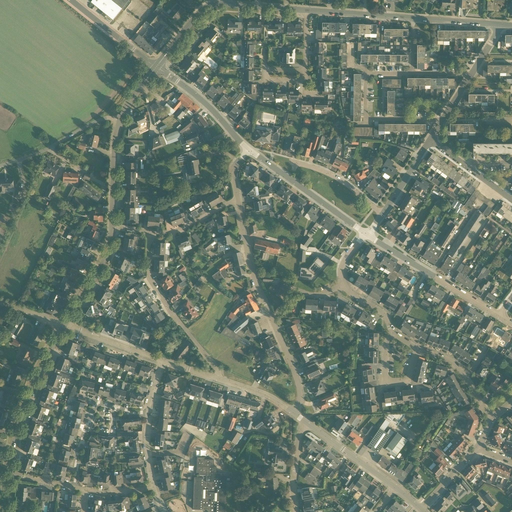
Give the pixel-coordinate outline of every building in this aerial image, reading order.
[(113,20),(113,19),(121,9),(124,11),(127,7),(131,2),(128,0),(92,0),(91,2),(103,12),(103,13),(105,15),(106,14),(113,20)] [(454,8),(455,3),(454,0),(442,0),(442,2),(441,7),(446,8),(446,6),(449,6),(449,8),(454,8)] [(465,0),(466,0),(462,0),(461,9),(465,9),(465,8),(476,9),(476,6),(477,6),(477,5),(476,5),(476,0),(465,0)] [(501,0),(487,0),(487,6),(487,11),(493,11),(494,10),(501,10),(501,7),(502,7),(502,6),(504,6),(505,0),(501,0)] [(180,7),(177,5),(169,15),(172,18),(176,21),(175,20),(180,15),(180,16),(184,11),(180,7)] [(164,18),(165,19),(168,16),(163,11),(158,16),(163,20),(164,18)] [(161,19),(153,12),(146,21),(154,28),(161,19)] [(241,31),(241,27),(241,22),(238,22),(238,20),(232,20),(228,20),(227,30),(234,30),(234,31),(241,31)] [(247,30),(248,30),(249,31),(250,31),(251,31),(252,31),(253,31),(254,31),(256,31),(256,33),(261,33),(261,31),(261,28),(261,23),(261,20),(261,21),(258,21),(258,20),(258,21),(252,21),(252,20),(252,21),(248,21),(248,20),(248,22),(245,22),(245,26),(247,26),(247,30)] [(281,28),(281,23),(281,24),(278,24),(278,22),(272,22),(268,22),(268,27),(267,31),(275,32),(275,33),(281,33),(281,28)] [(285,30),(287,30),(287,33),(295,33),(294,34),(296,34),(301,34),(301,23),(298,23),(298,24),(292,24),(292,23),(288,23),(287,25),(285,25),(285,30)] [(315,33),(322,33),(322,36),(328,36),(328,33),(328,23),(322,23),(322,24),(317,24),(317,30),(316,30),(315,33)] [(349,36),(349,25),(349,24),(346,24),(346,23),(340,23),(340,33),(345,33),(345,37),(346,37),(346,40),(346,43),(349,43),(349,36)] [(359,34),(359,24),(352,24),(352,25),(349,25),(349,36),(352,36),(353,34),(359,34)] [(159,33),(160,32),(162,33),(166,28),(162,25),(154,36),(156,38),(160,33),(159,33)] [(377,25),(371,25),(370,34),(376,34),(376,38),(377,38),(379,38),(380,28),(377,28),(377,25)] [(145,40),(153,29),(150,26),(147,29),(148,30),(142,37),(139,35),(134,41),(139,46),(145,40)] [(221,32),(215,27),(213,29),(211,28),(208,32),(207,32),(205,36),(204,35),(212,42),(217,37),(221,32)] [(484,32),(478,31),(478,38),(484,38),(484,41),(486,42),(488,38),(488,35),(484,35),(484,32)] [(511,43),(511,35),(506,36),(506,39),(502,39),(502,47),(506,47),(506,44),(511,43)] [(143,49),(151,39),(149,37),(146,41),(145,40),(139,46),(143,49)] [(147,52),(152,46),(155,42),(151,38),(151,39),(143,49),(147,52)] [(191,50),(191,51),(194,53),(192,55),(197,60),(199,57),(204,52),(208,47),(210,48),(212,46),(204,40),(202,38),(200,40),(200,41),(195,47),(194,47),(195,47),(192,51),(191,50)] [(147,52),(150,55),(162,42),(159,39),(156,42),(153,47),(152,46),(147,52)] [(251,42),(243,42),(238,42),(238,46),(243,46),(243,48),(245,48),(245,55),(253,55),(254,51),(253,51),(254,46),(254,45),(251,45),(251,42)] [(316,55),(323,56),(325,56),(325,49),(324,49),(324,42),(319,43),(314,42),(314,43),(314,47),(314,52),(316,52),(316,55)] [(277,47),(277,53),(283,54),(283,56),(285,57),(284,63),(284,64),(294,64),(294,59),(294,54),(294,50),(294,48),(277,47)] [(245,55),(243,55),(241,55),(241,57),(243,57),(243,61),(241,61),(241,68),(253,68),(253,64),(254,64),(253,64),(253,58),(254,59),(254,58),(251,58),(251,55),(254,55),(253,55),(245,55)] [(323,56),(316,55),(313,55),(313,56),(314,56),(314,60),(313,60),(314,60),(314,65),(313,65),(316,65),(316,69),(317,69),(325,69),(325,62),(323,62),(323,56)] [(197,64),(192,59),(188,56),(186,59),(186,60),(183,64),(183,63),(182,63),(183,64),(180,67),(179,67),(187,73),(191,68),(193,69),(197,64)] [(493,73),(494,65),(487,65),(487,68),(483,68),(482,77),(487,77),(487,73),(493,73)] [(244,81),(253,81),(253,77),(253,72),(254,72),(254,71),(251,71),(251,68),(254,68),(253,68),(241,68),(239,68),(239,70),(243,70),(243,74),(244,74),(244,81)] [(329,82),(333,82),(333,78),(327,78),(327,75),(327,69),(325,69),(317,69),(317,73),(316,73),(317,73),(317,78),(316,78),(319,79),(319,82),(320,82),(329,82)] [(202,88),(207,82),(203,79),(206,75),(201,71),(196,77),(199,79),(195,83),(196,83),(199,85),(199,86),(202,88)] [(454,90),(456,90),(458,85),(458,81),(454,81),(454,79),(448,79),(448,86),(454,86),(454,90)] [(244,92),(254,100),(256,100),(256,94),(256,90),(256,85),(256,84),(253,84),(253,81),(244,81),(244,87),(243,87),(243,92),(244,92)] [(329,88),(329,82),(320,82),(319,86),(319,91),(322,92),(322,95),(330,95),(330,90),(330,88),(329,88)] [(221,88),(218,86),(216,90),(211,86),(207,93),(213,98),(217,93),(220,95),(223,90),(225,89),(222,86),(221,88)] [(276,91),(273,91),(273,88),(272,88),(267,88),(267,87),(267,88),(263,88),(263,87),(262,97),(269,97),(269,98),(276,98),(276,91)] [(276,91),(276,98),(276,99),(282,99),(282,100),(289,100),(288,92),(286,92),(286,89),(285,89),(285,90),(280,90),(280,89),(280,90),(276,90),(276,89),(276,91)] [(178,107),(181,104),(186,97),(183,93),(182,94),(179,91),(176,95),(179,97),(177,100),(177,101),(172,108),(175,111),(178,107)] [(301,106),(302,101),(302,94),(298,94),(299,91),(298,91),(293,91),(289,91),(288,92),(289,100),(289,101),(295,101),(295,102),(299,102),(299,106),(301,106)] [(236,98),(231,105),(234,107),(228,114),(231,116),(232,116),(234,118),(234,119),(237,116),(238,115),(240,113),(240,112),(237,109),(240,106),(237,103),(244,95),(241,93),(236,98)] [(236,98),(233,96),(232,98),(229,96),(229,97),(224,94),(218,103),(224,108),(228,103),(231,105),(236,98)] [(468,103),(475,103),(475,95),(468,95),(468,98),(464,98),(464,105),(468,105),(468,103)] [(181,104),(178,107),(180,108),(180,109),(180,110),(183,106),(186,109),(192,101),(186,97),(181,104)] [(312,114),(314,114),(314,103),(311,103),(311,100),(311,101),(306,101),(306,100),(306,101),(302,101),(301,106),(301,110),(308,110),(308,111),(312,111),(312,114)] [(314,100),(314,103),(314,114),(321,114),(325,114),(325,111),(330,112),(330,101),(324,101),(319,101),(319,100),(319,101),(315,101),(315,100),(314,100)] [(186,109),(183,112),(185,113),(185,114),(187,112),(191,116),(193,114),(196,111),(199,107),(192,101),(186,109)] [(156,103),(150,106),(151,112),(154,125),(155,126),(157,125),(161,122),(158,118),(155,120),(154,114),(158,111),(157,108),(158,107),(156,103)] [(172,108),(166,103),(163,107),(168,111),(166,113),(170,116),(172,114),(173,113),(175,111),(172,108)] [(180,109),(175,115),(177,117),(178,118),(180,119),(185,113),(183,112),(182,111),(180,110),(180,109)] [(249,118),(246,115),(248,113),(246,110),(240,117),(242,119),(238,123),(245,128),(247,126),(248,125),(247,125),(249,122),(250,121),(249,118)] [(144,127),(148,125),(143,115),(136,119),(138,125),(139,127),(143,125),(144,127)] [(174,115),(160,125),(164,130),(177,121),(174,115)] [(195,120),(191,123),(193,124),(198,132),(207,125),(201,116),(195,120)] [(191,123),(190,121),(178,130),(181,134),(193,124),(191,123)] [(128,132),(128,137),(136,133),(136,131),(139,130),(137,125),(136,125),(130,128),(129,129),(128,132)] [(456,132),(456,125),(450,125),(450,127),(446,127),(446,135),(450,135),(450,132),(456,132)] [(255,130),(254,136),(256,136),(255,141),(259,142),(259,143),(265,143),(265,142),(269,143),(270,139),(273,140),(273,134),(279,135),(280,128),(274,127),(273,132),(271,132),(271,130),(266,129),(266,131),(262,131),(255,130)] [(162,136),(165,145),(166,145),(183,139),(181,134),(178,130),(175,132),(165,136),(164,134),(162,135),(162,136)] [(196,134),(185,138),(187,143),(198,139),(199,142),(203,139),(205,142),(206,141),(211,139),(207,132),(205,133),(204,131),(196,134)] [(87,145),(96,147),(97,143),(96,143),(98,136),(90,135),(86,134),(85,137),(89,138),(87,145)] [(162,136),(160,137),(159,135),(152,138),(152,150),(165,145),(162,136)] [(298,149),(299,144),(301,138),(294,136),(293,142),(290,141),(290,140),(286,139),(283,150),(286,151),(286,150),(288,151),(289,152),(289,151),(293,152),(294,147),(298,148),(298,149)] [(312,150),(315,151),(317,144),(319,138),(315,136),(313,143),(309,142),(307,148),(303,147),(301,155),(308,157),(309,153),(311,154),(312,150)] [(317,144),(315,151),(318,152),(317,154),(315,159),(321,161),(325,150),(320,148),(321,147),(324,137),(320,136),(319,138),(317,144)] [(83,152),(85,148),(86,145),(80,143),(79,145),(77,145),(76,148),(78,148),(78,150),(83,152)] [(134,145),(126,144),(126,155),(134,155),(134,145)] [(491,144),(477,144),(472,144),(472,146),(472,154),(491,154),(491,144)] [(509,144),(491,144),(491,154),(509,154),(509,144)] [(396,157),(398,158),(402,161),(407,154),(405,153),(407,150),(408,150),(397,146),(396,149),(399,151),(396,157)] [(332,153),(325,150),(321,161),(328,163),(330,156),(332,153)] [(189,161),(187,153),(180,155),(180,156),(177,157),(178,163),(189,161)] [(428,166),(430,168),(432,165),(437,158),(432,154),(429,158),(426,156),(422,162),(425,164),(427,161),(430,163),(428,166)] [(375,157),(370,155),(369,157),(371,158),(369,165),(373,166),(377,157),(375,157)] [(339,168),(343,159),(337,156),(336,159),(335,159),(332,165),(339,168)] [(437,169),(442,161),(437,158),(432,165),(437,169)] [(339,168),(345,171),(348,165),(348,161),(345,160),(343,159),(339,168)] [(384,177),(384,178),(387,180),(390,176),(392,177),(396,171),(390,167),(393,163),(388,159),(383,166),(384,167),(382,170),(385,173),(382,176),(384,177)] [(132,163),(126,163),(126,169),(132,169),(136,169),(139,169),(139,160),(137,160),(132,160),(132,163)] [(186,176),(190,175),(199,174),(197,166),(197,164),(199,164),(198,160),(192,161),(192,162),(187,162),(188,165),(184,165),(186,176)] [(437,169),(435,171),(440,175),(442,172),(447,165),(442,161),(437,169)] [(55,177),(57,171),(59,167),(55,165),(47,162),(47,163),(46,164),(45,166),(46,166),(43,172),(55,177)] [(452,169),(447,165),(442,172),(447,176),(452,169)] [(257,182),(259,179),(263,174),(259,172),(257,171),(258,169),(252,168),(250,177),(254,177),(254,180),(257,182)] [(368,170),(367,168),(360,173),(360,172),(354,176),(357,182),(363,178),(366,177),(364,173),(368,170)] [(132,172),(126,172),(126,178),(136,178),(140,178),(141,173),(145,173),(145,169),(141,169),(139,169),(136,169),(132,169),(132,172)] [(452,180),(457,172),(452,169),(447,176),(452,180)] [(78,173),(63,172),(63,182),(78,183),(78,173)] [(462,176),(457,172),(452,180),(457,183),(462,176)] [(268,177),(265,175),(261,180),(264,183),(270,187),(267,192),(270,194),(272,193),(278,185),(273,182),(274,179),(272,178),(273,177),(270,175),(270,176),(269,176),(268,177)] [(467,180),(462,176),(457,183),(462,187),(467,180)] [(136,178),(126,178),(125,184),(131,184),(131,187),(138,187),(138,184),(136,184),(136,178)] [(5,188),(14,188),(13,179),(7,179),(4,179),(0,179),(0,193),(5,193),(4,189),(5,188)] [(370,194),(376,187),(373,185),(376,182),(373,179),(368,185),(365,189),(367,191),(368,191),(370,193),(370,194)] [(429,184),(423,180),(420,184),(416,181),(412,187),(415,189),(414,192),(418,194),(421,189),(425,190),(429,184)] [(473,184),(467,180),(462,187),(467,191),(467,192),(471,195),(475,188),(471,185),(473,184)] [(101,196),(84,182),(78,188),(96,202),(101,196)] [(44,197),(50,200),(57,186),(51,183),(44,197)] [(286,202),(293,193),(290,190),(289,191),(286,189),(287,188),(286,188),(286,189),(282,185),(276,194),(286,202)] [(73,194),(77,188),(73,186),(70,193),(66,200),(70,201),(73,194)] [(138,187),(131,187),(131,190),(125,190),(125,196),(135,196),(136,190),(138,190),(138,187)] [(246,189),(245,189),(245,193),(246,193),(247,194),(249,194),(250,197),(255,196),(256,196),(254,187),(250,187),(246,188),(246,189)] [(370,194),(371,194),(373,196),(374,196),(376,198),(376,199),(384,189),(381,187),(379,190),(376,187),(370,194)] [(13,197),(21,199),(23,190),(16,188),(13,197)] [(211,195),(216,204),(222,201),(216,192),(211,195)] [(211,207),(216,204),(211,195),(206,198),(205,196),(202,198),(206,204),(208,202),(211,207)] [(410,206),(412,203),(416,205),(418,202),(419,203),(421,201),(418,199),(414,196),(412,199),(407,195),(403,201),(410,206)] [(135,196),(125,196),(125,202),(131,202),(131,205),(137,205),(137,202),(135,202),(135,196)] [(298,212),(300,213),(297,217),(299,218),(302,215),(307,207),(304,205),(306,202),(306,203),(303,201),(303,200),(299,197),(294,203),(300,208),(298,212)] [(198,202),(193,205),(198,214),(203,211),(200,206),(203,204),(200,198),(197,200),(198,202)] [(255,211),(260,210),(263,209),(268,208),(267,205),(262,205),(261,201),(254,203),(255,211)] [(414,208),(410,206),(403,201),(399,207),(405,211),(403,213),(404,214),(408,216),(410,217),(412,215),(410,214),(414,208)] [(456,210),(457,209),(460,204),(455,201),(452,207),(455,209),(456,210)] [(497,204),(492,211),(497,214),(497,213),(502,216),(508,209),(502,205),(501,207),(497,204)] [(137,205),(131,205),(131,208),(125,208),(125,214),(135,214),(138,214),(138,208),(137,208),(137,205)] [(193,217),(198,214),(193,205),(188,208),(187,206),(184,207),(187,213),(190,212),(193,217)] [(314,222),(319,215),(316,213),(318,211),(319,210),(317,208),(316,209),(312,206),(307,213),(312,216),(310,219),(314,222)] [(98,220),(98,222),(103,222),(103,216),(101,216),(101,213),(102,213),(102,208),(97,207),(94,211),(89,211),(89,216),(94,216),(94,220),(98,220)] [(180,213),(175,215),(178,224),(184,222),(182,217),(185,216),(182,209),(179,211),(180,213)] [(507,220),(511,213),(511,212),(508,209),(502,216),(507,220)] [(475,210),(447,254),(449,255),(452,258),(454,259),(474,227),(479,221),(480,222),(484,216),(475,210)] [(153,227),(154,217),(148,216),(149,214),(145,213),(144,220),(148,221),(147,226),(153,227)] [(174,213),(168,215),(165,216),(166,217),(168,222),(171,221),(173,227),(178,224),(175,215),(174,213)] [(125,214),(124,220),(130,220),(130,223),(137,223),(137,220),(135,220),(135,214),(125,214)] [(408,216),(404,214),(399,222),(403,225),(403,224),(408,216)] [(160,217),(154,217),(153,227),(159,228),(159,222),(163,222),(163,215),(160,215),(160,217)] [(215,222),(217,221),(218,229),(225,227),(224,225),(227,225),(226,216),(219,217),(219,218),(215,218),(215,222)] [(323,220),(321,223),(327,227),(326,229),(329,231),(331,229),(334,225),(336,222),(333,220),(332,221),(326,216),(323,220)] [(410,217),(408,216),(403,224),(409,228),(414,220),(410,217)] [(393,228),(394,227),(397,224),(394,221),(391,218),(388,221),(383,226),(389,232),(393,228)] [(205,221),(207,228),(215,226),(212,219),(205,221)] [(89,221),(88,224),(93,226),(90,233),(93,235),(92,238),(96,240),(99,241),(101,236),(98,235),(99,233),(98,232),(100,229),(97,228),(98,225),(93,223),(89,221)] [(250,236),(257,235),(255,222),(248,223),(250,236)] [(426,226),(423,223),(416,234),(419,236),(426,226)] [(444,248),(457,227),(452,224),(439,245),(444,248)] [(331,241),(339,247),(342,243),(341,242),(341,241),(342,241),(345,236),(344,235),(347,232),(342,228),(340,232),(339,231),(339,230),(336,228),(331,235),(329,238),(332,240),(331,241)] [(410,238),(411,236),(406,232),(405,234),(399,230),(398,231),(396,236),(401,239),(400,241),(406,245),(407,243),(409,245),(412,240),(410,238)] [(231,243),(229,235),(217,237),(212,239),(205,245),(203,247),(207,252),(211,250),(210,249),(216,244),(218,243),(218,246),(231,243)] [(301,243),(300,245),(300,250),(299,250),(298,261),(304,262),(305,252),(308,248),(306,247),(312,239),(307,235),(301,243)] [(130,239),(124,238),(123,244),(133,246),(136,246),(137,240),(137,237),(131,236),(130,239)] [(85,237),(81,246),(85,248),(84,250),(89,252),(91,249),(92,250),(94,247),(97,248),(98,245),(93,243),(94,242),(96,243),(95,242),(85,237)] [(180,250),(181,251),(183,250),(183,248),(190,245),(189,242),(187,237),(180,240),(179,238),(176,240),(180,250)] [(480,238),(475,246),(480,249),(485,241),(480,238)] [(279,245),(268,242),(256,239),(254,248),(277,254),(279,245)] [(424,244),(417,239),(415,242),(411,248),(411,249),(411,250),(413,251),(414,251),(414,250),(418,253),(420,250),(422,252),(424,249),(426,244),(424,243),(424,244)] [(425,252),(422,256),(423,257),(423,256),(428,260),(433,253),(430,251),(433,247),(432,244),(434,242),(430,239),(426,244),(424,249),(426,250),(425,252)] [(495,253),(502,242),(497,239),(489,249),(495,253)] [(165,249),(165,243),(168,243),(168,240),(161,240),(161,243),(155,242),(155,248),(165,249)] [(133,246),(123,244),(122,250),(128,251),(127,254),(134,255),(135,252),(132,251),(133,246)] [(367,247),(363,254),(366,256),(364,260),(370,264),(374,258),(376,254),(373,252),(374,251),(367,247)] [(160,258),(167,258),(167,255),(165,255),(165,249),(155,248),(155,254),(161,255),(160,258)] [(77,259),(84,262),(85,259),(88,260),(89,257),(91,258),(93,255),(89,253),(89,252),(91,253),(89,252),(84,250),(82,249),(81,252),(79,252),(77,254),(77,255),(74,254),(73,256),(77,259)] [(428,260),(431,262),(434,264),(437,260),(441,252),(439,250),(438,252),(435,250),(433,253),(428,260)] [(240,252),(232,254),(233,258),(225,260),(226,262),(229,266),(230,267),(243,264),(240,252)] [(132,260),(121,256),(119,260),(120,260),(116,268),(127,272),(132,260)] [(302,266),(301,275),(313,276),(315,274),(322,266),(321,266),(325,262),(322,259),(322,260),(320,258),(318,256),(309,267),(309,271),(304,270),(304,266),(302,266)] [(447,273),(451,268),(455,261),(452,259),(448,256),(447,258),(440,269),(447,273)] [(377,265),(384,270),(390,260),(384,257),(381,262),(375,259),(375,258),(372,262),(371,265),(375,268),(377,265)] [(167,261),(167,258),(160,258),(160,261),(154,260),(154,266),(164,267),(167,267),(168,261),(167,261)] [(75,267),(74,269),(78,271),(79,269),(82,270),(84,267),(86,267),(87,264),(83,263),(84,262),(77,259),(75,263),(78,264),(78,266),(76,265),(75,267)] [(384,270),(383,272),(388,275),(387,278),(390,280),(395,271),(393,269),(396,264),(390,260),(384,270)] [(218,267),(220,270),(221,272),(229,266),(226,262),(223,264),(218,267)] [(180,272),(185,269),(182,264),(177,268),(180,272)] [(243,264),(230,267),(227,268),(228,272),(232,271),(236,271),(237,276),(245,274),(243,264)] [(459,282),(469,267),(466,265),(463,269),(460,273),(459,272),(457,275),(454,279),(459,282)] [(67,266),(63,276),(68,279),(74,282),(75,279),(76,279),(78,276),(80,277),(81,274),(77,272),(78,271),(68,267),(67,266)] [(164,270),(164,267),(154,266),(154,272),(160,273),(159,276),(166,276),(166,272),(165,270),(164,270)] [(57,273),(58,269),(52,267),(49,275),(52,276),(54,272),(57,273)] [(390,280),(393,282),(396,278),(399,277),(402,279),(407,271),(401,267),(398,273),(395,271),(390,280)] [(463,285),(468,278),(466,277),(468,274),(471,268),(469,267),(459,282),(463,285)] [(220,270),(212,276),(217,284),(224,279),(220,272),(221,272),(220,270)] [(402,279),(405,281),(408,283),(413,275),(407,271),(402,279)] [(114,284),(119,276),(112,272),(105,283),(108,285),(107,287),(114,292),(118,286),(114,284)] [(169,288),(173,285),(167,276),(163,279),(158,281),(160,285),(161,284),(162,286),(165,290),(169,288)] [(353,285),(358,288),(364,279),(359,276),(353,285)] [(463,285),(471,290),(474,286),(475,283),(474,283),(476,279),(473,277),(470,280),(468,278),(463,285)] [(369,287),(373,282),(370,280),(369,282),(364,279),(358,288),(364,291),(367,286),(369,287)] [(490,283),(485,280),(483,284),(482,283),(480,287),(478,285),(476,288),(473,292),(480,296),(483,292),(484,290),(483,289),(485,286),(487,288),(490,283)] [(58,288),(58,289),(59,290),(61,289),(64,290),(62,293),(65,294),(67,295),(69,296),(70,293),(73,286),(72,286),(73,283),(68,281),(67,281),(66,285),(64,284),(61,283),(59,284),(58,287),(58,288)] [(286,286),(280,282),(277,288),(272,284),(269,289),(274,292),(273,293),(279,297),(282,293),(286,286)] [(373,298),(378,290),(373,286),(375,283),(373,282),(369,287),(372,289),(368,295),(373,298)] [(490,283),(487,288),(490,289),(484,299),(492,304),(496,297),(492,294),(496,287),(490,283)] [(140,284),(128,291),(130,295),(135,292),(139,297),(145,292),(146,293),(147,291),(145,288),(144,289),(143,286),(142,287),(140,284)] [(172,303),(176,300),(181,297),(178,292),(180,290),(177,285),(175,287),(170,289),(172,293),(167,296),(172,303)] [(410,291),(399,285),(396,289),(403,293),(407,296),(410,291)] [(426,292),(424,295),(425,296),(428,298),(427,300),(426,301),(430,303),(430,302),(432,300),(433,297),(438,289),(432,285),(427,293),(426,292)] [(111,294),(102,288),(99,292),(100,293),(96,299),(99,301),(99,302),(100,302),(103,304),(102,305),(105,307),(108,306),(109,304),(109,302),(106,300),(107,297),(109,298),(111,294)] [(444,293),(438,289),(433,297),(432,300),(438,304),(444,293)] [(384,298),(387,292),(384,291),(383,292),(378,290),(373,298),(378,301),(381,296),(384,298)] [(49,296),(47,301),(44,300),(41,307),(44,309),(47,310),(48,306),(54,309),(56,304),(62,307),(65,299),(60,296),(62,293),(58,291),(57,295),(51,292),(49,296)] [(139,297),(134,300),(136,304),(141,300),(144,306),(151,301),(153,300),(153,299),(151,297),(150,298),(149,296),(148,295),(148,296),(146,293),(145,292),(139,297)] [(389,307),(394,299),(389,296),(390,294),(387,292),(384,298),(387,299),(384,304),(389,307)] [(232,312),(235,315),(240,309),(241,308),(246,305),(246,304),(254,300),(251,294),(246,296),(243,298),(245,302),(240,305),(239,305),(236,308),(235,307),(232,312)] [(430,303),(426,301),(423,300),(417,297),(416,301),(420,304),(427,308),(430,303)] [(441,311),(445,313),(447,309),(459,316),(461,313),(463,309),(456,305),(458,301),(453,298),(448,305),(445,303),(441,311)] [(397,305),(399,307),(401,305),(403,301),(400,300),(399,302),(394,299),(389,307),(394,310),(397,305)] [(241,308),(240,309),(242,312),(242,313),(245,311),(244,309),(247,307),(248,309),(256,305),(254,300),(246,304),(246,305),(241,308)] [(311,310),(312,300),(306,300),(305,306),(302,305),(302,312),(305,312),(305,310),(311,310)] [(320,307),(317,306),(317,300),(312,300),(311,310),(317,310),(317,313),(320,313),(320,307)] [(144,306),(140,309),(142,312),(147,309),(150,314),(157,310),(159,309),(157,306),(156,306),(155,305),(154,304),(153,304),(152,302),(151,301),(144,306)] [(188,301),(181,306),(185,311),(183,313),(189,320),(194,316),(195,318),(198,315),(188,301)] [(329,311),(329,301),(324,301),(323,307),(320,307),(320,313),(323,313),(323,311),(329,311)] [(338,309),(335,309),(335,302),(329,301),(329,311),(335,312),(334,315),(338,315),(338,309)] [(346,316),(351,307),(346,304),(343,309),(338,309),(338,315),(341,316),(341,313),(346,316)] [(258,309),(256,305),(248,309),(249,310),(244,313),(246,315),(250,313),(258,309)] [(399,307),(395,314),(401,317),(406,308),(401,305),(399,307)] [(92,306),(90,306),(90,307),(86,313),(86,315),(88,316),(90,316),(92,314),(95,313),(97,315),(99,314),(100,312),(100,310),(93,306),(92,306)] [(346,316),(351,319),(350,321),(353,322),(356,317),(353,315),(356,310),(351,307),(346,316)] [(467,313),(464,318),(467,320),(468,319),(471,321),(473,318),(476,312),(470,308),(467,313)] [(150,314),(146,317),(148,321),(153,318),(156,323),(165,318),(163,314),(162,315),(160,312),(159,313),(157,310),(150,314)] [(362,323),(368,315),(362,312),(358,319),(356,317),(353,322),(355,324),(357,320),(362,323)] [(483,316),(476,312),(473,318),(476,320),(474,324),(477,326),(479,322),(480,320),(483,316)] [(220,334),(232,340),(236,334),(231,329),(244,318),(242,316),(239,319),(237,317),(235,315),(233,318),(229,323),(220,334)] [(362,323),(367,326),(366,328),(367,329),(369,330),(372,324),(370,323),(373,318),(368,315),(362,323)] [(246,316),(244,318),(231,329),(236,334),(250,321),(246,316)] [(110,319),(108,325),(112,326),(110,332),(115,334),(119,324),(114,322),(114,320),(110,319)] [(482,330),(485,332),(488,334),(490,331),(491,330),(494,325),(493,326),(491,325),(493,322),(488,319),(485,323),(484,324),(482,327),(483,328),(482,330)] [(404,333),(409,324),(404,320),(398,329),(404,333)] [(17,336),(20,330),(24,323),(21,322),(15,334),(17,336)] [(252,339),(262,335),(260,327),(259,327),(258,322),(250,325),(251,326),(247,327),(248,330),(246,331),(244,334),(252,339)] [(119,324),(115,334),(121,336),(123,330),(127,331),(129,326),(125,324),(124,326),(119,324)] [(296,349),(306,345),(303,338),(301,339),(295,324),(287,328),(296,349)] [(414,337),(418,330),(418,329),(409,324),(404,333),(406,334),(406,335),(410,338),(410,336),(413,338),(414,337)] [(131,326),(129,332),(133,334),(131,339),(136,342),(140,331),(135,330),(135,328),(131,326)] [(476,333),(479,328),(476,326),(473,331),(471,335),(474,336),(475,334),(476,333)] [(36,327),(33,332),(34,333),(32,338),(30,337),(28,341),(37,347),(41,338),(42,339),(43,337),(40,335),(42,330),(36,327)] [(479,328),(476,333),(475,334),(474,336),(473,339),(476,341),(479,336),(482,330),(479,328)] [(165,336),(168,339),(174,332),(171,329),(165,336)] [(178,345),(181,347),(176,353),(175,353),(174,353),(173,354),(180,361),(192,346),(186,341),(185,340),(186,338),(184,337),(182,334),(178,330),(177,331),(176,330),(175,331),(183,339),(178,345)] [(418,340),(423,332),(418,330),(414,337),(418,340)] [(140,331),(136,342),(142,344),(144,338),(149,340),(151,333),(146,331),(145,333),(140,331)] [(428,335),(423,332),(418,340),(423,343),(428,335)] [(511,336),(505,332),(499,342),(496,346),(500,349),(503,344),(502,343),(503,341),(507,344),(509,341),(511,336)] [(253,344),(242,337),(236,334),(232,340),(257,351),(259,347),(253,344)] [(266,350),(273,347),(273,346),(271,343),(271,342),(271,341),(270,340),(269,336),(262,339),(262,340),(259,341),(261,346),(264,344),(266,350)] [(432,346),(435,338),(429,336),(426,344),(432,346)] [(10,343),(19,348),(21,343),(13,339),(10,343)] [(363,345),(362,348),(365,348),(372,348),(372,345),(378,345),(378,339),(368,339),(368,345),(365,345),(363,345)] [(66,346),(78,351),(80,345),(77,344),(68,341),(66,346)] [(442,349),(447,351),(450,343),(445,341),(442,349)] [(449,352),(454,355),(458,347),(453,344),(452,347),(449,352)] [(68,357),(74,359),(75,356),(76,356),(78,351),(66,346),(64,352),(69,354),(68,357)] [(504,354),(506,351),(503,349),(502,351),(493,346),(491,349),(500,354),(503,356),(504,354)] [(458,357),(463,351),(463,350),(458,347),(454,355),(458,357)] [(33,353),(29,351),(23,348),(17,361),(25,366),(30,357),(31,358),(33,353)] [(367,357),(378,357),(378,351),(372,351),(372,348),(365,348),(365,351),(368,351),(367,357)] [(100,354),(97,353),(98,351),(93,349),(89,360),(97,363),(100,354)] [(303,364),(307,362),(309,361),(307,357),(313,354),(311,349),(299,355),(303,364)] [(467,353),(463,351),(458,357),(458,358),(463,361),(467,353)] [(105,365),(108,354),(103,353),(103,355),(100,354),(97,363),(105,365)] [(472,356),(467,353),(463,361),(467,364),(472,356)] [(105,365),(112,368),(115,359),(112,358),(113,356),(108,354),(105,365)] [(78,361),(74,359),(68,357),(67,360),(60,357),(58,363),(67,366),(69,361),(76,364),(78,361)] [(490,360),(486,357),(482,364),(483,364),(478,371),(477,371),(475,374),(479,376),(480,375),(484,378),(488,372),(486,371),(488,367),(486,366),(488,363),(490,365),(492,361),(490,360)] [(120,371),(121,368),(124,360),(119,358),(118,360),(115,359),(112,368),(117,370),(120,371)] [(131,362),(128,361),(129,359),(127,358),(126,361),(124,360),(121,368),(128,371),(131,362)] [(131,362),(128,371),(133,373),(136,374),(137,371),(140,363),(135,361),(134,363),(131,362)] [(70,368),(67,366),(58,363),(56,369),(61,371),(60,373),(69,376),(70,374),(68,373),(70,368)] [(137,371),(136,374),(138,375),(138,374),(143,376),(146,368),(144,367),(144,364),(140,363),(137,371)] [(312,364),(307,367),(308,367),(310,369),(307,371),(308,373),(307,373),(307,374),(306,374),(306,375),(306,376),(307,376),(307,377),(308,377),(309,377),(310,377),(310,378),(314,376),(315,379),(325,374),(323,371),(320,373),(319,371),(320,370),(320,369),(320,368),(320,367),(319,367),(318,367),(317,367),(317,366),(315,367),(314,364),(316,363),(315,363),(312,364)] [(264,375),(269,368),(265,366),(260,373),(264,375)] [(147,367),(146,368),(143,376),(144,376),(149,377),(149,375),(152,376),(154,372),(153,372),(154,369),(147,367)] [(362,376),(372,375),(371,369),(365,370),(365,367),(359,368),(359,371),(361,370),(362,376)] [(265,376),(261,381),(268,385),(271,380),(273,377),(274,377),(276,374),(273,372),(271,374),(268,371),(265,376)] [(12,375),(8,374),(5,381),(17,386),(20,380),(21,380),(23,376),(13,372),(12,375)] [(50,379),(63,384),(65,378),(68,379),(69,376),(60,373),(59,376),(52,373),(50,379)] [(178,378),(168,374),(165,384),(166,384),(165,386),(168,388),(169,385),(174,387),(176,383),(176,382),(178,378)] [(445,379),(448,383),(455,379),(453,374),(445,379)] [(372,375),(362,376),(363,382),(360,382),(361,386),(367,385),(367,382),(373,381),(372,375)] [(493,375),(490,379),(489,381),(492,383),(489,387),(496,391),(497,389),(498,389),(498,388),(500,385),(497,383),(500,379),(493,375)] [(53,389),(60,392),(63,384),(50,379),(48,385),(54,387),(53,389)] [(450,388),(458,384),(455,379),(448,383),(450,388)] [(80,389),(87,391),(90,382),(85,381),(84,381),(82,381),(80,389)] [(315,396),(320,394),(325,392),(323,389),(325,388),(323,383),(322,384),(320,381),(311,385),(313,389),(314,391),(315,396)] [(95,396),(97,386),(94,386),(95,383),(90,382),(87,391),(90,392),(90,394),(95,396)] [(100,384),(100,385),(97,384),(97,386),(95,396),(100,397),(100,394),(103,395),(103,396),(105,387),(105,386),(100,384)] [(458,384),(450,388),(453,393),(460,388),(458,384)] [(186,387),(184,395),(190,397),(190,395),(194,396),(197,386),(193,385),(191,385),(190,388),(186,387)] [(364,394),(374,393),(374,387),(368,388),(367,385),(361,386),(361,388),(363,388),(364,394)] [(197,386),(194,396),(200,398),(199,400),(203,401),(205,393),(202,392),(204,389),(201,388),(202,387),(197,386)] [(76,388),(73,387),(71,393),(77,395),(77,397),(78,397),(79,394),(77,393),(78,393),(76,393),(76,388)] [(110,388),(105,387),(103,396),(106,396),(105,399),(110,400),(113,389),(110,388)] [(456,398),(464,393),(463,393),(460,388),(453,393),(456,398)] [(42,395),(51,398),(53,393),(57,394),(57,393),(61,395),(61,392),(60,392),(53,389),(52,392),(44,389),(42,395)] [(119,399),(121,390),(116,389),(113,389),(110,400),(115,401),(116,399),(119,399)] [(418,401),(418,399),(417,395),(414,395),(413,389),(407,390),(408,400),(414,400),(415,402),(418,401)] [(126,404),(129,391),(127,390),(126,391),(121,390),(119,399),(122,400),(121,403),(126,404)] [(399,397),(400,404),(403,403),(403,401),(408,400),(407,390),(401,391),(402,397),(399,397)] [(15,395),(10,394),(5,391),(3,396),(4,396),(2,403),(0,402),(0,407),(4,408),(5,405),(9,407),(11,401),(12,401),(15,395)] [(134,404),(136,395),(137,394),(132,393),(132,391),(129,391),(126,404),(131,405),(131,402),(134,403),(134,404)] [(205,393),(203,401),(206,402),(207,400),(213,402),(216,392),(212,391),(209,391),(208,394),(205,393)] [(426,392),(427,402),(427,404),(433,403),(436,403),(442,402),(438,396),(432,397),(432,391),(426,392)] [(218,406),(222,407),(224,399),(221,398),(222,395),(220,394),(220,393),(216,392),(213,402),(219,404),(218,406)] [(320,402),(318,403),(319,405),(319,406),(319,407),(320,409),(321,410),(329,406),(328,406),(331,405),(330,402),(336,400),(335,398),(336,397),(334,392),(319,399),(320,402)] [(389,392),(383,393),(384,399),(381,399),(382,406),(385,406),(385,404),(391,403),(389,392)] [(389,392),(391,403),(397,402),(397,404),(400,404),(399,397),(396,398),(395,392),(389,392)] [(421,403),(427,402),(426,392),(420,393),(421,399),(418,399),(418,401),(418,405),(422,405),(421,403)] [(363,403),(370,403),(369,399),(375,399),(374,393),(364,394),(365,400),(363,400),(363,403)] [(456,404),(459,402),(466,397),(464,393),(456,398),(453,399),(456,404)] [(45,405),(53,408),(56,409),(57,407),(52,404),(49,404),(51,398),(42,395),(40,401),(46,403),(45,405)] [(134,404),(144,406),(146,397),(136,395),(134,404)] [(231,413),(236,397),(229,395),(226,404),(229,404),(228,408),(229,408),(228,412),(231,413)] [(239,407),(242,398),(236,397),(231,413),(234,414),(235,410),(236,406),(239,407)] [(469,402),(466,397),(459,402),(462,407),(469,402)] [(249,410),(252,401),(242,398),(239,407),(249,410)] [(260,403),(252,401),(249,410),(258,413),(260,403)] [(363,403),(363,407),(366,406),(367,412),(377,411),(376,405),(370,406),(370,403),(363,403)] [(34,411),(44,414),(46,409),(50,410),(52,411),(53,408),(45,405),(44,408),(37,405),(34,411)] [(74,406),(73,411),(71,411),(70,413),(84,416),(85,412),(83,411),(83,408),(74,406)] [(464,413),(469,421),(464,434),(468,435),(473,437),(477,426),(478,422),(479,423),(481,419),(479,416),(477,417),(475,414),(476,413),(472,408),(468,411),(464,413)] [(45,424),(46,421),(44,421),(42,420),(44,414),(34,411),(32,417),(38,419),(37,421),(45,424)] [(70,422),(80,424),(80,421),(83,422),(84,416),(70,413),(69,416),(72,417),(70,422)] [(347,422),(351,425),(358,415),(353,414),(347,422)] [(362,415),(358,415),(351,425),(355,427),(362,416),(362,415)] [(230,417),(225,429),(231,431),(236,419),(230,417)] [(271,418),(267,421),(265,422),(268,426),(264,429),(266,432),(270,429),(271,429),(276,425),(271,418)] [(343,429),(347,423),(339,418),(338,421),(335,425),(336,426),(336,425),(337,426),(335,429),(340,433),(342,431),(343,430),(343,429)] [(129,433),(128,430),(128,426),(127,420),(127,419),(121,420),(122,426),(123,426),(124,431),(117,431),(117,434),(119,434),(129,433)] [(250,429),(252,422),(244,419),(243,421),(244,422),(242,426),(250,429)] [(384,430),(389,422),(384,419),(379,427),(384,430)] [(256,429),(263,424),(260,420),(253,425),(256,429)] [(38,431),(42,432),(44,427),(46,427),(47,425),(45,424),(37,421),(36,424),(31,422),(28,427),(38,431)] [(67,421),(65,429),(78,432),(78,429),(79,429),(80,424),(70,422),(67,421)] [(204,429),(206,423),(200,421),(198,427),(204,429)] [(495,430),(500,433),(501,433),(503,428),(504,429),(506,427),(504,425),(500,422),(497,426),(496,425),(495,429),(495,430)] [(378,431),(372,426),(366,434),(372,439),(378,431)] [(39,441),(40,438),(36,436),(38,431),(28,427),(26,433),(35,436),(34,439),(39,441)] [(350,433),(347,437),(350,439),(350,440),(351,441),(352,441),(352,442),(357,435),(359,433),(356,431),(352,428),(350,431),(351,431),(350,433)] [(380,428),(378,431),(372,439),(366,447),(377,454),(393,433),(388,430),(386,433),(380,428)] [(65,434),(64,438),(73,440),(74,438),(76,439),(78,432),(65,429),(64,434),(65,434)] [(501,439),(498,434),(500,434),(500,433),(495,430),(494,430),(492,437),(491,437),(493,441),(494,441),(494,442),(501,439)] [(155,440),(164,441),(164,437),(167,438),(168,432),(162,431),(161,434),(156,434),(155,440)] [(234,431),(229,439),(235,444),(241,435),(234,431)] [(125,442),(128,442),(132,441),(138,441),(139,441),(138,434),(138,432),(131,432),(129,433),(119,434),(119,436),(121,436),(124,436),(125,442)] [(359,437),(357,435),(352,442),(358,446),(365,435),(362,433),(359,437)] [(397,433),(385,449),(395,457),(407,440),(397,433)] [(115,447),(116,443),(116,440),(114,440),(114,437),(108,436),(108,437),(107,443),(106,449),(106,450),(115,452),(115,451),(115,447)] [(456,440),(464,447),(466,444),(467,443),(463,439),(460,436),(456,440)] [(268,437),(267,446),(269,446),(268,454),(273,455),(271,467),(277,468),(278,461),(279,462),(280,456),(281,456),(282,450),(275,449),(275,446),(274,446),(275,439),(269,437),(268,437)] [(62,447),(73,449),(75,445),(72,444),(73,440),(64,438),(62,444),(63,444),(62,447)] [(423,450),(429,441),(424,438),(418,447),(423,450)] [(35,448),(37,443),(38,444),(42,445),(43,442),(39,441),(34,439),(33,441),(27,439),(25,445),(35,448)] [(505,444),(504,443),(503,444),(501,439),(494,442),(495,444),(494,444),(496,447),(503,450),(505,444)] [(155,440),(155,446),(160,446),(160,449),(166,450),(166,444),(164,444),(164,441),(155,440)] [(452,444),(460,451),(461,450),(464,447),(456,440),(452,444)] [(511,442),(506,440),(505,444),(503,450),(504,450),(504,451),(508,452),(511,442)] [(139,447),(138,441),(132,441),(128,442),(129,446),(130,447),(132,447),(133,447),(134,447),(135,452),(139,451),(140,450),(140,447),(139,447)] [(311,449),(313,451),(318,445),(312,441),(308,446),(308,447),(306,449),(309,451),(311,449)] [(432,442),(428,448),(438,457),(435,461),(434,461),(433,463),(436,465),(431,470),(434,473),(438,476),(443,471),(441,469),(442,468),(442,469),(443,468),(444,468),(445,468),(446,467),(445,466),(447,464),(443,460),(441,458),(444,455),(432,442)] [(119,443),(116,443),(115,447),(115,451),(116,451),(115,454),(120,454),(124,455),(131,455),(133,455),(133,452),(130,452),(130,451),(124,451),(121,452),(119,451),(119,446),(119,443)] [(449,448),(456,455),(459,453),(458,452),(460,451),(452,444),(449,448)] [(32,454),(33,454),(35,448),(25,445),(23,451),(32,454)] [(318,445),(313,451),(311,454),(310,455),(314,458),(314,457),(319,461),(319,460),(322,456),(319,454),(323,449),(318,445)] [(87,458),(93,459),(97,459),(99,451),(101,449),(98,449),(98,446),(96,446),(95,448),(89,447),(87,458)] [(60,455),(69,457),(70,454),(72,454),(73,449),(62,447),(61,447),(60,450),(61,450),(60,455)] [(454,458),(456,455),(449,448),(445,452),(452,459),(453,458),(454,458)] [(328,466),(330,463),(334,457),(329,453),(323,461),(325,463),(325,464),(328,466)] [(58,463),(70,465),(71,460),(68,460),(69,457),(60,455),(59,460),(58,463)] [(137,456),(129,457),(129,461),(131,461),(131,463),(128,463),(128,466),(131,466),(131,465),(134,465),(137,465),(137,462),(141,462),(140,455),(137,456)] [(392,463),(387,470),(387,471),(394,476),(399,468),(400,469),(403,463),(407,458),(403,455),(401,458),(400,460),(396,466),(392,463)] [(22,463),(31,466),(33,461),(39,463),(40,460),(31,456),(30,459),(24,457),(22,463)] [(158,467),(166,465),(171,464),(170,462),(169,461),(168,462),(168,461),(167,456),(161,457),(162,460),(157,461),(158,467)] [(377,463),(387,470),(392,463),(382,456),(380,459),(377,463)] [(194,478),(193,509),(202,510),(202,508),(207,508),(210,511),(209,511),(225,511),(226,489),(226,485),(224,485),(224,483),(226,483),(227,476),(224,476),(224,474),(216,474),(216,467),(213,467),(214,460),(205,459),(205,457),(197,457),(196,472),(200,472),(200,478),(194,478)] [(330,463),(333,465),(331,467),(334,469),(340,461),(334,457),(330,463)] [(87,458),(86,458),(85,464),(86,464),(85,467),(90,467),(95,468),(95,465),(95,464),(97,464),(97,459),(93,459),(87,458)] [(480,461),(482,468),(487,466),(487,467),(489,468),(491,462),(486,459),(485,459),(482,460),(480,461)] [(471,466),(476,471),(477,469),(482,468),(480,461),(479,461),(478,461),(475,461),(475,462),(471,466)] [(493,473),(496,464),(495,463),(491,461),(491,462),(489,468),(487,471),(493,473)] [(22,463),(20,469),(29,472),(31,466),(22,463)] [(57,470),(65,472),(66,470),(68,470),(70,465),(58,463),(58,465),(57,465),(56,470),(57,471),(57,470)] [(404,472),(400,469),(399,468),(394,476),(402,481),(403,481),(402,481),(405,477),(407,474),(413,466),(410,463),(404,472)] [(501,465),(498,464),(496,464),(493,473),(498,475),(501,465)] [(166,465),(158,467),(159,473),(164,472),(165,475),(171,474),(169,468),(167,468),(166,465)] [(347,467),(344,465),(340,470),(346,474),(344,477),(345,478),(345,479),(347,481),(345,484),(348,487),(354,479),(351,477),(354,472),(347,467)] [(506,468),(505,467),(501,465),(498,475),(503,477),(506,468)] [(476,471),(471,466),(470,466),(468,469),(467,471),(474,477),(478,473),(476,471)] [(321,473),(314,467),(311,471),(312,471),(312,470),(312,471),(310,474),(308,472),(304,478),(311,483),(315,477),(317,479),(321,473)] [(508,478),(511,470),(511,469),(508,468),(506,468),(503,477),(508,479),(508,478)] [(66,473),(65,472),(57,470),(57,471),(56,476),(58,476),(57,481),(64,483),(66,473)] [(118,475),(114,475),(115,486),(121,486),(121,484),(124,483),(123,478),(123,476),(122,471),(117,472),(118,475)] [(467,471),(466,472),(466,471),(463,474),(471,481),(474,477),(467,471)] [(90,482),(91,474),(88,474),(87,474),(87,472),(83,472),(81,482),(87,483),(87,482),(90,482)] [(137,482),(136,476),(136,473),(130,473),(130,475),(123,476),(123,478),(126,478),(126,483),(137,482)] [(411,479),(408,483),(412,487),(412,488),(414,490),(415,489),(415,490),(419,486),(421,483),(416,479),(420,476),(417,473),(411,479)] [(94,475),(91,474),(90,482),(93,483),(103,484),(104,478),(100,478),(100,476),(94,475)] [(171,474),(165,475),(166,478),(161,479),(162,485),(170,483),(169,480),(172,479),(171,474)] [(350,485),(348,488),(351,490),(353,488),(357,491),(359,489),(366,480),(362,477),(361,477),(360,477),(360,478),(357,476),(351,483),(350,485)] [(277,478),(272,478),(268,478),(268,485),(269,485),(269,493),(275,493),(276,493),(276,492),(276,488),(278,488),(277,478)] [(362,494),(365,496),(370,490),(369,490),(369,491),(366,489),(370,484),(369,483),(370,483),(366,480),(359,489),(364,492),(362,494)] [(450,489),(457,495),(463,489),(464,491),(466,490),(468,493),(471,490),(462,480),(459,483),(460,484),(459,486),(457,484),(454,486),(453,485),(450,489)] [(173,482),(170,483),(162,485),(163,491),(168,490),(169,493),(175,491),(173,482)] [(425,498),(432,489),(429,486),(422,495),(421,495),(425,498)] [(40,494),(41,491),(41,488),(34,487),(34,489),(31,489),(31,487),(26,487),(26,488),(21,488),(21,492),(20,492),(19,496),(21,497),(20,501),(26,501),(26,497),(27,497),(28,493),(40,494)] [(313,493),(312,487),(302,489),(303,492),(304,493),(301,494),(302,499),(312,497),(311,493),(313,493)] [(370,490),(365,496),(370,500),(371,498),(374,500),(375,499),(376,500),(378,496),(380,492),(381,492),(380,491),(380,490),(377,488),(376,488),(375,488),(371,493),(369,491),(370,490)] [(41,491),(40,494),(40,500),(45,500),(45,501),(48,502),(48,500),(53,501),(54,493),(48,492),(48,493),(46,493),(46,492),(41,491)] [(453,496),(449,492),(444,497),(448,500),(449,501),(453,496)] [(496,503),(488,494),(483,497),(491,507),(496,503)] [(94,500),(93,510),(99,511),(102,511),(103,511),(106,511),(106,509),(104,509),(99,508),(99,505),(98,505),(99,501),(100,501),(101,496),(95,496),(94,500)] [(138,505),(147,502),(144,496),(136,500),(138,505)] [(118,500),(118,501),(119,507),(120,511),(119,511),(125,511),(126,510),(126,509),(129,509),(129,503),(125,503),(124,497),(120,498),(121,500),(118,500)] [(314,509),(313,505),(315,505),(314,499),(303,501),(304,501),(304,504),(305,504),(305,505),(303,506),(304,511),(314,509)] [(447,503),(442,499),(437,505),(438,505),(439,506),(435,510),(437,511),(443,511),(445,509),(446,508),(444,506),(447,503)] [(474,504),(479,510),(484,506),(479,500),(474,504)] [(108,503),(105,503),(106,506),(106,508),(106,509),(106,511),(109,511),(108,508),(113,507),(115,507),(115,511),(120,511),(119,507),(118,501),(108,502),(108,503)] [(352,508),(354,509),(357,511),(363,511),(365,510),(361,507),(363,505),(358,501),(355,504),(352,508)] [(149,507),(147,502),(138,505),(141,510),(149,507)] [(389,511),(394,511),(400,506),(395,502),(390,507),(388,510),(389,511)]
